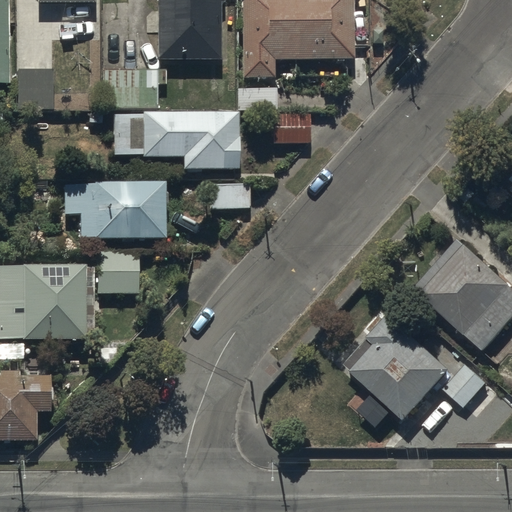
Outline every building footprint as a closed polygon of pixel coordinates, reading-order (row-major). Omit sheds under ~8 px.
[(0,0),(0,86),(9,87),(9,0),(0,0)] [(154,0),(154,65),(220,65),(219,0),(154,0)] [(351,0),(241,0),(242,83),(275,83),(275,65),(352,65),(351,0)] [(157,73),(103,74),(104,109),(157,108),(157,73)] [(52,74),(17,74),(18,117),(52,117),(52,74)] [(238,91),(238,113),(278,114),(279,92),(238,91)] [(238,118),(236,118),(114,118),(114,161),(142,161),(142,164),(184,164),(183,175),(238,175),(239,143),(238,143),(238,118)] [(273,120),(273,147),(310,147),(311,120),(273,120)] [(81,243),(164,242),(164,189),(68,189),(68,223),(81,223),(81,243)] [(248,189),(210,189),(210,213),(249,213),(248,189)] [(511,322),(511,290),(460,243),(416,293),(422,299),(421,300),(484,355),(511,322)] [(138,255),(98,255),(98,298),(138,298),(138,255)] [(86,346),(85,273),(78,273),(0,273),(0,344),(22,344),(22,346),(86,346)] [(393,319),(368,347),(345,373),(352,379),(352,380),(405,427),(453,373),(393,319)] [(468,369),(447,393),(468,411),(489,387),(468,369)] [(48,384),(0,384),(0,446),(39,446),(39,415),(48,415),(48,384)]
